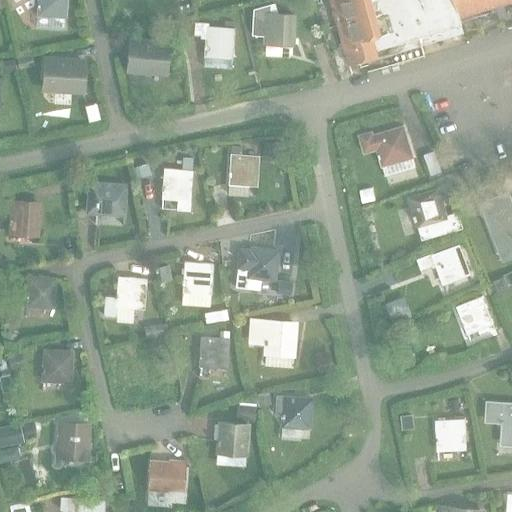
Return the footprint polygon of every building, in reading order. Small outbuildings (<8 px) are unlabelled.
[(37,0),(37,13),(64,15),(65,0),(37,0)] [(454,0),(331,0),(347,59),(348,64),(377,55),(375,48),(385,45),(452,25),(461,23),(459,15),(454,0)] [(511,0),(454,0),(459,15),(511,0)] [(252,9),(250,35),(264,36),(264,42),(263,54),(284,55),(285,43),(291,43),(293,14),(276,13),(273,3),(252,9)] [(194,21),(193,32),(205,33),(203,55),(202,66),(221,68),(222,56),(230,57),(233,27),(234,21),(224,20),(223,27),(207,25),(207,22),(194,21)] [(129,39),(128,57),(138,58),(137,69),(164,72),(166,41),(139,39),(129,39)] [(53,87),(80,89),(83,60),(55,58),(53,87)] [(384,176),(415,167),(403,125),(361,137),(365,150),(376,147),(384,176)] [(227,183),(256,185),(258,155),(241,154),(241,146),(230,146),(227,183)] [(433,151),(423,154),(430,175),(440,171),(433,151)] [(191,170),(193,170),(193,162),(182,161),(181,169),(163,168),(161,197),(179,198),(179,207),(188,208),(189,199),(188,199),(191,170)] [(63,175),(67,190),(81,186),(77,172),(63,175)] [(95,211),(122,214),(124,184),(89,181),(87,203),(95,204),(95,211)] [(445,214),(438,188),(409,197),(417,225),(432,221),(436,234),(463,227),(459,210),(445,214)] [(479,202),(502,261),(511,257),(511,199),(509,191),(479,202)] [(9,230),(36,233),(39,203),(11,201),(9,230)] [(443,283),(469,273),(459,245),(433,254),(432,253),(417,258),(420,268),(435,263),(443,283)] [(274,279),(278,250),(250,246),(250,249),(239,247),(235,287),(245,288),(247,276),(274,279)] [(182,291),(181,304),(209,306),(210,293),(212,263),(184,261),(182,291)] [(159,266),(162,279),(170,277),(168,264),(159,266)] [(25,305),(53,306),(55,277),(27,275),(25,305)] [(116,305),(143,308),(146,278),(118,275),(116,296),(104,295),(103,314),(115,315),(116,305)] [(0,278),(0,295),(17,293),(14,276),(0,278)] [(494,281),(499,292),(509,288),(504,277),(494,281)] [(277,291),(288,293),(290,281),(278,280),(277,291)] [(456,306),(467,333),(493,323),(482,295),(456,306)] [(385,304),(393,324),(412,316),(403,296),(385,304)] [(264,350),(292,353),(294,323),(267,321),(264,350)] [(198,365),(226,367),(228,337),(200,335),(198,365)] [(42,378),(69,380),(71,351),(44,349),(42,378)] [(281,425),(308,427),(311,397),(275,395),(273,415),(281,416),(281,425)] [(500,442),(511,443),(511,402),(487,401),(486,419),(502,420),(500,442)] [(235,420),(253,422),(254,407),(237,405),(235,420)] [(436,420),(437,449),(465,448),(464,419),(436,420)] [(248,424),(219,422),(218,453),(231,453),(231,463),(252,463),(251,454),(244,454),(248,424)] [(58,452),(85,455),(87,425),(60,423),(58,452)] [(149,461),(146,489),(166,490),(167,489),(182,491),(184,463),(167,461),(166,463),(149,461)] [(74,511),(102,511),(104,500),(60,496),(59,508),(75,509),(74,511)] [(8,505),(10,511),(29,511),(26,501),(8,505)]
